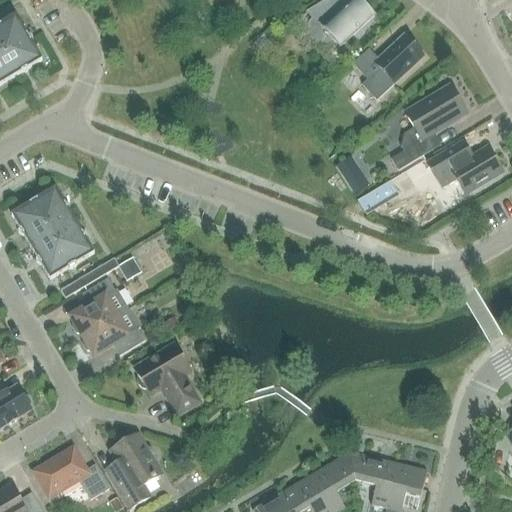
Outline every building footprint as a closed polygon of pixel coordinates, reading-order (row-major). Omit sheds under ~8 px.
[(329,44),(332,42),(340,51),(354,38),(359,42),(374,21),(373,20),(375,18),(357,0),(355,0),(346,9),(343,6),(339,9),(333,0),(330,0),(307,14),(313,22),(311,24),(309,27),(309,30),(309,34),(310,37),(312,40),(314,42),(317,44),(320,45),(323,45),(326,45),(329,44)] [(0,26),(0,86),(42,62),(15,17),(0,26)] [(424,59),(404,38),(378,61),(369,52),(354,66),(368,82),(363,87),(377,103),(424,59)] [(466,116),(449,88),(405,115),(414,129),(404,136),(401,148),(404,153),(391,161),(398,173),(420,160),(413,148),(466,116)] [(503,176),(487,149),(461,165),(452,151),(428,166),(443,192),(458,183),(467,197),(503,176)] [(328,165),(342,190),(355,183),(341,158),(328,165)] [(10,216),(49,282),(94,255),(55,190),(10,216)] [(371,196),(360,202),(369,217),(379,211),(371,196)] [(118,269),(113,261),(60,292),(65,300),(118,269)] [(132,261),(120,269),(125,278),(138,271),(132,261)] [(88,308),(70,319),(73,324),(72,329),(76,335),(80,336),(82,339),(128,310),(117,292),(115,293),(107,281),(81,297),(82,298),(85,296),(90,304),(88,308)] [(128,310),(82,339),(84,342),(83,346),(87,352),(90,353),(93,358),(112,346),(116,347),(121,355),(118,357),(119,359),(145,343),(137,332),(140,330),(128,310)] [(173,347),(133,371),(137,378),(135,382),(137,387),(140,390),(145,391),(150,398),(160,392),(176,419),(200,405),(184,378),(190,375),(173,347)] [(17,420),(30,412),(29,409),(30,404),(27,399),(22,397),(16,388),(6,394),(0,384),(0,430),(6,426),(7,427),(17,421),(17,420)] [(511,431),(503,437),(511,452),(511,431)] [(145,449),(137,437),(109,453),(117,466),(105,473),(128,511),(149,499),(142,488),(161,477),(154,465),(156,460),(150,450),(145,449)] [(85,472),(72,451),(34,474),(49,499),(77,482),(89,502),(109,491),(94,467),(85,472)] [(351,454),(309,479),(328,511),(343,511),(346,511),(337,496),(356,484),(351,454)] [(376,489),(372,506),(370,511),(386,511),(398,466),(351,454),(356,484),(376,489)] [(428,473),(398,466),(386,511),(402,511),(406,496),(421,500),(428,473)] [(328,511),(309,479),(283,495),(293,511),(309,511),(310,511),(328,511)] [(19,502),(10,488),(0,494),(0,511),(40,511),(31,495),(19,502)] [(293,511),(283,495),(257,510),(257,511),(293,511)]
